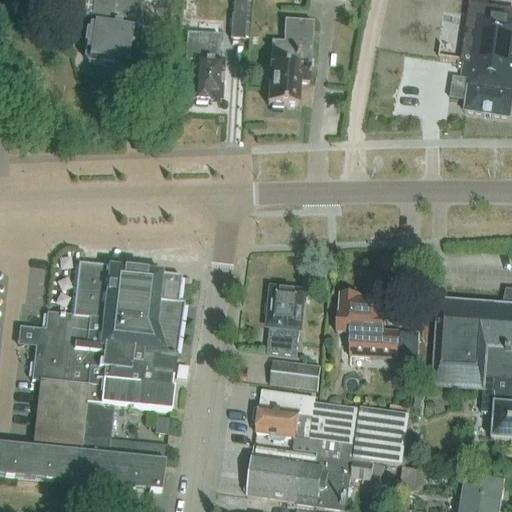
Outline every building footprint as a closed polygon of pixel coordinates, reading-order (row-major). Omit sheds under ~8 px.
[(130,66),(139,0),(136,0),(113,0),(113,1),(105,0),(79,0),(77,17),(81,21),(90,23),(88,35),(85,34),(84,47),(87,47),(85,60),(90,65),(126,70),(130,66)] [(172,0),(148,0),(148,5),(171,8),(172,0)] [(232,17),(231,17),(230,41),(244,41),(245,18),(245,4),(233,3),(232,17)] [(511,12),(472,7),(461,81),(454,80),(450,101),(467,103),(465,114),(511,121),(511,110),(511,12)] [(282,43),(271,43),(267,107),(271,107),(271,111),(283,111),(283,107),(298,108),(299,85),(309,86),(313,24),(284,22),(282,43)] [(218,64),(219,36),(198,35),(198,42),(187,42),(185,62),(194,63),(194,69),(191,69),(190,79),(193,80),(192,103),(196,103),(195,107),(206,107),(206,103),(209,104),(210,100),(220,101),(222,64),(218,64)] [(0,480),(151,498),(153,498),(161,499),(164,468),(154,467),(108,461),(114,412),(171,419),(174,395),(172,394),(182,309),(177,308),(180,282),(161,279),(161,278),(78,268),(72,321),(49,318),(46,318),(44,334),(36,334),(30,385),(38,386),(30,453),(0,449),(0,480)] [(267,359),(297,362),(300,336),(302,336),(306,297),(271,293),(267,332),(269,333),(267,359)] [(358,301),(357,301),(353,295),(347,295),(343,301),(340,301),(340,319),(337,319),(336,339),(350,339),(349,361),(397,363),(398,337),(384,337),(384,322),(383,322),(383,305),(358,304),(358,301)] [(273,367),(270,391),(318,396),(321,372),(273,367)] [(511,383),(485,382),(483,396),(481,419),(492,420),(490,445),(511,447),(511,383)] [(356,449),(355,462),(401,468),(403,454),(405,437),(408,418),(360,412),(314,406),(315,401),(267,395),(265,411),(260,410),(259,411),(255,413),(254,423),(257,427),(256,436),(270,438),(272,443),(283,444),(285,440),(295,442),(322,445),(356,449)] [(169,421),(157,420),(156,436),(168,437),(169,421)] [(420,439),(405,437),(403,454),(418,456),(420,439)] [(371,486),(374,468),(317,460),(316,468),(253,459),(250,483),(244,486),(243,493),(248,497),(247,501),(297,508),(296,510),(309,511),(346,511),(351,483),(371,486)] [(424,476),(401,473),(398,498),(422,497),(424,476)] [(467,481),(461,511),(500,511),(504,486),(467,481)] [(391,511),(393,498),(383,497),(380,511),(391,511)]
